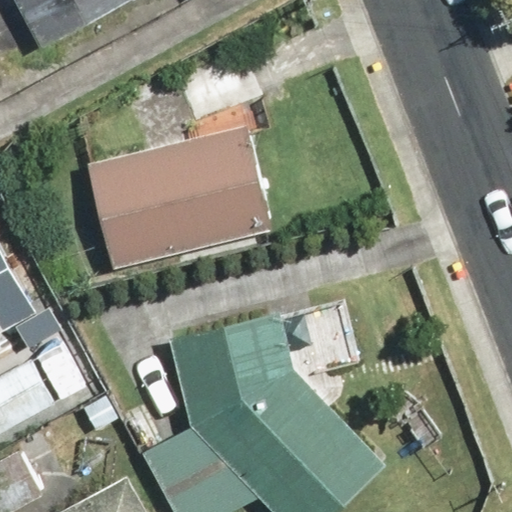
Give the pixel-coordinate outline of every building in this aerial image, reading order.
[(34,0),(60,47),(143,0),(34,0)] [(265,45),(185,81),(205,126),(285,90),(265,45)] [(268,125),(96,164),(118,262),(291,223),(268,125)] [(0,340),(22,328),(0,289),(0,340)] [(358,511),(402,475),(308,370),(294,314),(192,335),(210,427),(158,453),(186,511),(246,511),(279,496),(292,511),(358,511)] [(156,338),(123,353),(146,404),(179,389),(156,338)] [(0,441),(69,400),(43,357),(0,383),(0,441)] [(160,511),(139,469),(53,511),(160,511)]
